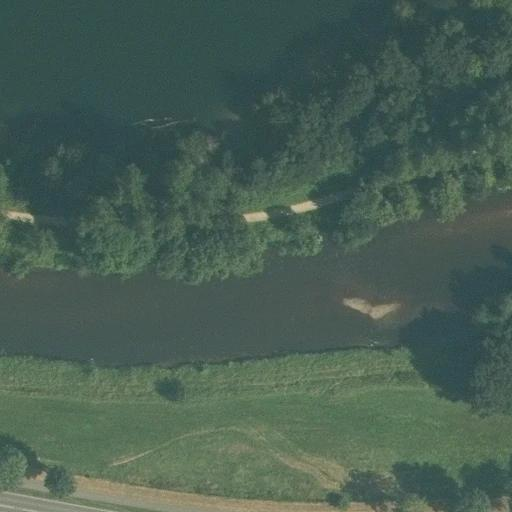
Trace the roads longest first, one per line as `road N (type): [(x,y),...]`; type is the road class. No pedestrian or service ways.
road 1 (track): [(0,226),(77,237),(325,221),(511,148)]
road 2 (track): [(0,393),(184,402),(450,377),(511,404)]
